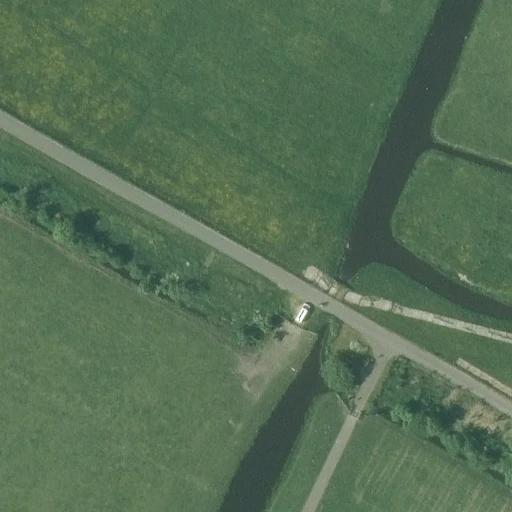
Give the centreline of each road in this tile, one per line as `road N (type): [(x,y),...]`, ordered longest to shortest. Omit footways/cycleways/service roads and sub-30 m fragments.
road 1 (unclassified): [(381,340),(0,113)]
road 2 (track): [(310,276),(363,306),(511,342)]
